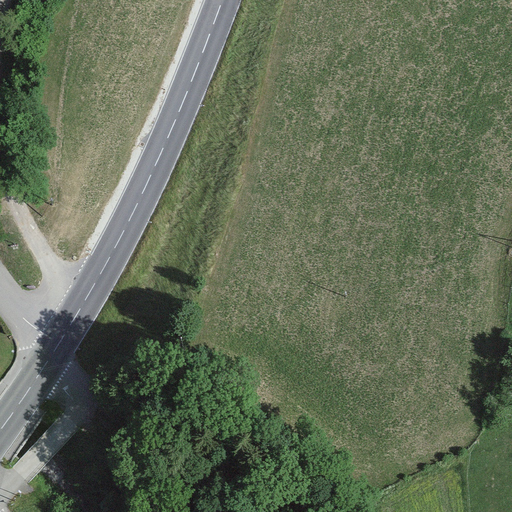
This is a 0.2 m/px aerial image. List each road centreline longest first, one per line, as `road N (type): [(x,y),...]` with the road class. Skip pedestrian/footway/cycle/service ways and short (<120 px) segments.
road 1 (secondary): [(222,0),(142,192),(86,296)]
road 2 (residential): [(0,149),(34,241),(86,296)]
